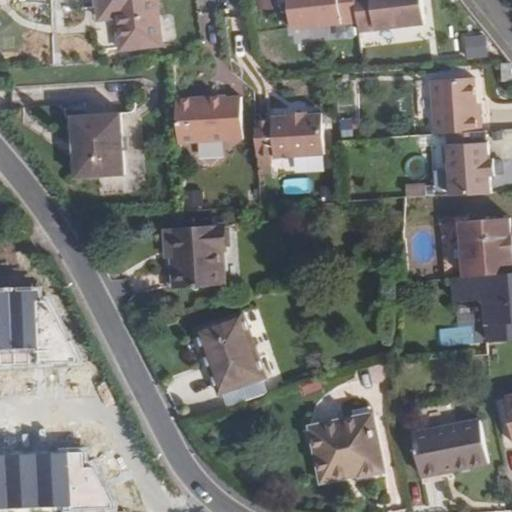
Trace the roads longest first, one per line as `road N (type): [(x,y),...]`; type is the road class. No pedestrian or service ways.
road 1 (residential): [(0,154),(57,230),(181,462),(220,504)]
road 2 (residential): [(0,412),(91,409),(122,440),(163,511)]
